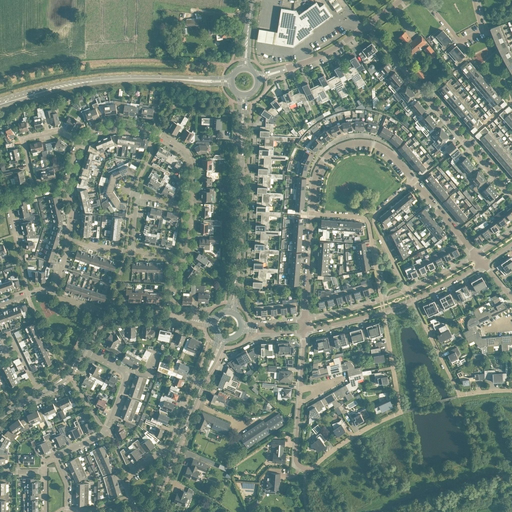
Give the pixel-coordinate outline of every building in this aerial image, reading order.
[(336,0),(328,0),(337,12),(342,9),(336,0)] [(299,14),(296,10),(281,8),(277,31),(275,44),(294,47),(294,46),(313,32),(312,31),(333,16),(324,4),(319,7),(316,2),(299,14)] [(216,21),(208,21),(209,34),(216,34),(216,40),(222,39),(222,37),(232,36),(231,29),(225,29),(223,29),(217,29),(216,27),(216,21)] [(501,25),(491,28),(490,28),(492,34),(503,30),(501,25)] [(277,31),(258,28),(257,40),(275,44),(277,31)] [(433,39),(435,38),(438,42),(447,35),(443,30),(440,32),(438,30),(431,36),(433,39)] [(505,35),(503,30),(492,34),(495,39),(505,35)] [(399,37),(412,53),(422,46),(424,49),(432,58),(436,54),(429,45),(426,42),(420,34),(413,41),(408,35),(406,36),(404,33),(399,37)] [(448,42),(451,40),(447,35),(438,42),(442,47),(441,47),(443,50),(450,44),(448,42)] [(495,39),(497,44),(507,40),(505,35),(495,39)] [(507,40),(497,44),(499,49),(509,44),(507,40)] [(376,55),(374,52),(377,50),(372,43),(362,50),(366,55),(363,56),(367,62),(376,55)] [(502,54),(511,49),(509,44),(499,49),(502,54)] [(447,54),(448,53),(452,58),(460,51),(456,46),(454,48),(452,46),(445,52),(447,54)] [(504,59),(511,55),(511,49),(502,54),(504,59)] [(464,55),(460,51),(452,58),(456,62),(455,63),(457,66),(464,60),(462,57),(464,55)] [(353,64),(355,67),(360,64),(355,56),(349,59),(353,64)] [(461,69),(465,73),(473,66),(470,62),(461,69)] [(384,78),(388,74),(389,74),(389,73),(388,74),(386,72),(391,67),(391,66),(388,63),(388,64),(387,63),(384,66),(384,65),(378,70),(380,73),(377,76),(381,81),(384,78)] [(353,64),(345,69),(346,71),(343,73),(344,74),(348,80),(348,79),(352,76),(358,87),(365,83),(366,85),(366,84),(355,67),(353,64)] [(370,67),(367,69),(371,75),(376,70),(374,68),(375,66),(373,65),(372,64),(370,65),(370,67)] [(337,74),(338,74),(340,77),(344,74),(343,73),(346,71),(345,69),(343,71),(339,65),(334,69),(337,74)] [(425,75),(418,66),(414,69),(422,78),(425,75)] [(477,70),(473,66),(465,73),(469,77),(477,70)] [(477,70),(469,77),(472,81),(480,74),(477,70)] [(389,80),(391,83),(392,83),(399,77),(395,72),(390,76),(388,74),(384,78),(387,82),(389,80)] [(318,77),(321,83),(322,83),(323,86),(328,83),(327,82),(330,80),(329,78),(327,80),(324,74),(318,77)] [(337,74),(329,78),(330,80),(327,82),(328,83),(332,90),(332,89),(331,88),(335,86),(342,97),(348,93),(349,95),(340,77),(338,74),(337,74)] [(476,86),(484,78),(480,74),(472,81),(476,86)] [(392,92),(393,94),(400,88),(398,85),(403,81),(403,82),(403,81),(399,77),(392,83),(391,83),(389,85),(393,91),(392,92)] [(442,95),(453,86),(452,85),(449,83),(452,80),(451,78),(447,82),(438,90),(442,95)] [(484,78),(476,86),(479,90),(487,83),(484,78)] [(307,83),(302,86),(306,95),(309,100),(314,97),(311,90),(314,89),(313,87),(310,88),(307,83)] [(321,83),(313,87),(314,89),(311,90),(314,97),(315,98),(314,97),(319,95),(322,102),(329,98),(332,104),(323,86),(322,83),(321,83)] [(457,90),(456,90),(453,88),(456,84),(455,83),(452,85),(453,86),(442,95),(446,99),(457,90)] [(491,87),(487,83),(479,90),(483,94),(491,87)] [(300,85),(302,91),(294,95),(298,105),(303,102),(307,112),(311,111),(300,85)] [(399,96),(401,98),(411,90),(410,89),(411,89),(409,86),(408,87),(407,86),(402,90),(400,87),(400,88),(393,94),(395,96),(396,96),(397,98),(399,96)] [(494,91),(491,87),(483,94),(486,98),(494,91)] [(457,90),(446,99),(450,104),(460,94),(457,92),(460,89),(459,88),(456,90),(457,90)] [(412,91),(411,90),(401,98),(404,101),(401,103),(403,105),(402,105),(405,107),(411,102),(409,100),(415,95),(414,94),(414,93),(412,91)] [(287,102),(288,106),(296,102),(298,105),(294,95),(291,96),(289,91),(283,94),(286,100),(287,102)] [(498,95),(494,91),(486,98),(490,102),(498,95)] [(464,99),(461,97),(464,93),(462,92),(460,94),(450,104),(454,108),(464,99)] [(501,99),(498,95),(490,102),(493,106),(501,99)] [(464,99),(454,108),(458,113),(468,104),(468,103),(465,101),(467,98),(466,97),(464,99)] [(286,112),(291,110),(288,106),(287,102),(286,100),(279,103),(275,98),(270,102),(273,106),(274,106),(277,109),(281,105),(286,112)] [(501,99),(493,106),(490,108),(493,112),(496,110),(497,111),(506,103),(502,98),(501,99)] [(114,104),(110,104),(111,114),(117,113),(116,110),(120,110),(122,101),(114,100),(114,104)] [(105,114),(111,114),(110,104),(106,105),(105,101),(98,104),(101,113),(105,111),(105,114)] [(127,103),(127,102),(122,101),(120,110),(124,111),(123,114),(129,115),(130,105),(130,103),(127,103)] [(411,102),(405,107),(410,114),(413,112),(421,105),(417,101),(413,105),(411,102)] [(471,102),(470,101),(468,103),(468,104),(458,113),(462,117),(472,108),(469,106),(471,102)] [(97,102),(92,104),(93,106),(94,109),(90,110),(94,119),(100,117),(98,114),(101,113),(98,104),(97,102)] [(135,116),(135,113),(138,113),(140,104),(134,103),(131,103),(130,103),(130,105),(129,115),(129,116),(133,116),(133,115),(135,116)] [(141,116),(147,117),(148,108),(144,107),(145,105),(140,104),(138,113),(141,113),(141,116)] [(425,110),(421,105),(413,112),(415,115),(413,117),(416,121),(422,116),(423,116),(420,114),(425,110)] [(152,108),(148,108),(147,117),(152,118),(153,115),(156,116),(156,117),(158,106),(152,106),(152,108)] [(275,116),(278,113),(272,106),(268,111),(264,108),(261,113),(266,117),(265,126),(273,127),(273,124),(268,123),(268,118),(269,119),(272,114),(275,116)] [(472,108),(462,117),(466,122),(476,113),(476,112),(473,111),(475,107),(474,106),(472,108)] [(511,111),(511,109),(509,106),(499,114),(500,115),(498,117),(501,121),(504,118),(511,111)] [(88,118),(89,121),(94,119),(90,110),(89,108),(81,111),(85,121),(85,120),(88,118)] [(38,118),(34,119),(36,128),(43,127),(42,120),(45,119),(43,110),(39,111),(39,112),(37,113),(38,116),(37,117),(38,118)] [(59,123),(57,113),(57,112),(56,111),(55,111),(54,110),(51,110),(45,111),(45,113),(46,117),(50,116),(52,125),(59,123)] [(476,112),(476,113),(466,122),(470,126),(480,117),(477,115),(479,112),(478,110),(476,112)] [(31,126),(30,122),(27,111),(24,112),(25,117),(23,118),(24,120),(22,121),(22,122),(19,123),(21,132),(26,131),(26,128),(31,126)] [(416,121),(415,122),(421,129),(434,118),(433,118),(431,116),(429,114),(424,118),(422,116),(416,121)] [(173,122),(168,130),(176,135),(178,130),(181,132),(189,119),(185,117),(185,116),(180,124),(177,122),(177,124),(173,122)] [(73,120),(69,117),(66,123),(69,125),(69,127),(75,130),(78,126),(80,127),(81,126),(83,123),(80,122),(74,118),(73,120)] [(469,127),(472,131),(473,132),(483,123),(482,122),(484,120),(481,117),(480,117),(470,126),(469,127)] [(202,118),(201,124),(213,124),(212,128),(214,128),(219,128),(220,119),(213,118),(202,118)] [(434,118),(421,129),(427,136),(434,130),(432,128),(437,123),(435,121),(434,118)] [(373,121),(366,119),(366,122),(365,130),(370,131),(373,123),(373,121)] [(342,123),(342,124),(340,124),(342,132),(348,131),(346,122),(342,123)] [(339,123),(337,123),(337,124),(333,126),(337,134),(342,132),(340,124),(339,123)] [(373,123),(370,131),(376,133),(379,125),(377,124),(373,123)] [(329,125),(326,127),(328,130),(332,137),(337,134),(333,126),(330,128),(329,125)] [(488,125),(486,127),(485,126),(475,134),(479,139),(480,139),(491,130),(491,129),(488,125)] [(269,136),(270,130),(273,130),(273,127),(265,126),(265,130),(260,130),(260,136),(265,136),(269,136)] [(384,126),(379,134),(384,137),(388,129),(384,126)] [(8,144),(6,144),(6,147),(14,146),(14,143),(13,141),(14,141),(14,139),(14,138),(15,135),(10,128),(6,131),(7,132),(5,133),(5,136),(6,137),(5,138),(8,144)] [(429,139),(431,137),(434,141),(445,132),(443,131),(444,130),(442,128),(442,129),(441,128),(436,133),(434,130),(434,129),(434,130),(427,136),(426,136),(429,139)] [(190,141),(193,143),(195,140),(195,130),(193,130),(191,133),(186,129),(184,133),(181,138),(188,142),(190,138),(191,139),(190,141)] [(392,133),(393,131),(388,129),(384,137),(389,139),(393,133),(392,133)] [(326,131),(325,130),(322,133),(327,140),(332,137),(328,130),(326,131)] [(480,139),(484,143),(495,134),(495,135),(497,133),(497,132),(496,131),(492,133),(491,130),(480,139)] [(438,150),(439,149),(445,144),(445,143),(443,141),(448,137),(448,136),(448,135),(447,133),(446,134),(445,132),(434,141),(432,143),(436,148),(435,148),(437,150),(438,149),(438,150)] [(319,136),(317,137),(323,143),(327,140),(322,133),(318,135),(319,136)] [(395,133),(394,134),(393,133),(389,139),(393,143),(399,136),(395,133)] [(116,146),(117,146),(117,144),(123,145),(124,135),(119,134),(119,135),(115,135),(116,146)] [(496,138),(495,135),(495,134),(484,143),(488,148),(498,139),(499,139),(501,137),(500,136),(496,138)] [(115,147),(114,146),(116,146),(115,135),(111,136),(110,136),(105,138),(109,147),(110,149),(115,147)] [(269,136),(265,136),(265,145),(274,146),(274,140),(287,141),(287,137),(269,136)] [(397,147),(403,140),(399,136),(393,143),(397,147)] [(315,138),(312,142),(319,148),(323,143),(317,137),(316,139),(315,138)] [(109,147),(105,138),(100,140),(104,149),(109,147)] [(146,138),(140,138),(139,147),(144,148),(144,149),(146,149),(149,141),(146,139),(146,138)] [(500,142),(499,139),(498,139),(488,148),(492,152),(502,143),(503,144),(505,142),(504,140),(500,142)] [(51,142),(46,144),(47,150),(47,151),(53,149),(52,148),(63,154),(66,149),(65,149),(68,145),(61,141),(61,142),(58,140),(56,143),(55,142),(51,143),(51,142)] [(96,143),(90,145),(99,153),(100,152),(100,153),(105,151),(104,149),(100,140),(95,142),(96,143)] [(319,148),(312,142),(310,140),(305,147),(308,149),(309,148),(315,152),(319,148)] [(30,144),(32,152),(43,150),(42,141),(30,144)] [(201,153),(206,153),(207,149),(207,150),(207,146),(209,146),(209,142),(198,141),(196,143),(197,146),(194,147),(197,151),(199,154),(201,153)] [(449,153),(449,152),(450,154),(457,147),(456,146),(452,142),(448,145),(446,143),(445,143),(445,144),(439,149),(441,152),(442,151),(443,151),(444,151),(445,151),(446,151),(447,151),(448,152),(449,153)] [(398,149),(402,153),(408,147),(405,143),(398,149)] [(504,147),(503,144),(502,143),(492,152),(496,157),(506,148),(509,146),(508,145),(504,147)] [(85,156),(95,159),(97,154),(98,154),(99,153),(90,145),(88,151),(87,151),(85,156)] [(268,155),(273,155),(274,146),(265,145),(264,149),(259,148),(259,154),(264,155),(268,155)] [(402,153),(405,157),(412,151),(414,150),(414,149),(411,145),(408,147),(402,153)] [(15,149),(14,146),(6,147),(7,151),(10,150),(12,160),(9,160),(10,164),(18,162),(17,159),(20,158),(18,148),(15,149)] [(155,155),(160,158),(165,150),(160,147),(155,155)] [(451,162),(453,165),(460,159),(458,157),(462,153),(458,148),(458,149),(457,147),(450,154),(451,155),(451,156),(452,156),(452,157),(452,159),(452,160),(451,161),(451,162)] [(511,151),(511,149),(508,151),(506,148),(496,157),(500,161),(510,152),(510,153),(511,151)] [(47,151),(47,150),(42,151),(43,156),(41,157),(42,160),(49,158),(47,151)] [(165,150),(160,158),(164,161),(169,152),(165,150)] [(409,161),(415,155),(417,154),(414,150),(412,151),(405,157),(409,161)] [(313,155),(305,151),(303,156),(311,160),(313,155)] [(164,161),(169,164),(174,155),(169,152),(164,161)] [(511,155),(511,156),(510,153),(510,152),(500,161),(504,166),(511,158),(511,155)] [(169,164),(168,166),(172,168),(172,169),(174,166),(178,159),(179,158),(174,155),(169,164)] [(272,159),(285,160),(285,159),(288,159),(289,156),(273,155),(268,155),(264,155),(264,164),(271,165),(272,159)] [(412,165),(419,159),(415,155),(409,161),(412,165)] [(98,160),(95,159),(85,156),(84,161),(93,164),(94,162),(99,163),(100,161),(98,160)] [(301,161),(302,161),(301,162),(308,165),(309,164),(309,165),(311,160),(303,156),(301,161)] [(460,170),(458,172),(470,162),(466,157),(462,161),(460,159),(453,165),(453,164),(458,169),(460,170)] [(206,169),(207,169),(212,169),(212,164),(213,164),(213,160),(213,158),(209,158),(209,160),(202,160),(202,164),(203,164),(203,168),(206,169)] [(171,170),(174,171),(176,169),(178,170),(181,164),(183,162),(178,159),(174,166),(172,169),(172,168),(171,170)] [(412,165),(415,169),(422,164),(419,159),(412,165)] [(50,166),(50,169),(47,170),(49,179),(56,177),(54,171),(59,170),(61,163),(54,161),(53,166),(50,166)] [(93,170),(97,171),(98,169),(92,167),(93,164),(84,161),(82,166),(92,169),(92,170),(93,170)] [(296,168),(299,168),(308,170),(309,165),(308,165),(301,162),(298,161),(296,168)] [(118,167),(119,170),(122,176),(128,173),(128,166),(128,164),(128,162),(118,167)] [(465,177),(466,178),(471,173),(469,170),(474,167),(470,162),(458,172),(459,172),(460,171),(465,177)] [(263,173),(268,174),(268,173),(268,168),(271,168),(271,165),(264,164),(264,168),(258,167),(258,173),(263,174),(263,173)] [(426,168),(422,164),(415,169),(419,174),(420,173),(422,171),(424,173),(428,170),(426,168)] [(82,166),(81,172),(90,175),(92,170),(92,169),(82,166)] [(137,170),(128,166),(128,173),(134,176),(137,170)] [(122,176),(119,170),(118,167),(108,172),(111,174),(117,178),(122,176)] [(41,175),(42,180),(49,179),(47,170),(44,171),(43,168),(36,169),(38,176),(41,175)] [(448,169),(445,171),(451,178),(454,176),(448,169)] [(22,170),(14,172),(16,183),(25,181),(24,176),(22,170)] [(471,181),(473,183),(482,175),(479,172),(478,171),(472,176),(471,174),(471,173),(466,178),(465,177),(464,179),(468,182),(471,181)] [(94,181),(94,179),(89,177),(90,175),(81,172),(79,177),(89,180),(94,181)] [(157,177),(153,175),(154,174),(151,172),(147,179),(149,180),(147,185),(152,187),(156,180),(157,178),(157,177)] [(208,177),(202,177),(202,184),(211,185),(211,181),(213,181),(215,179),(215,178),(219,179),(219,172),(207,172),(207,176),(208,176),(208,177)] [(437,177),(435,175),(434,177),(431,174),(432,173),(430,172),(426,176),(427,177),(425,179),(424,180),(428,184),(435,178),(437,177)] [(271,178),(285,179),(285,174),(282,174),(268,173),(268,174),(263,173),(263,174),(263,183),(271,183),(271,178)] [(117,178),(111,174),(110,179),(108,179),(108,178),(101,176),(100,181),(104,182),(115,185),(117,178)] [(485,178),(482,175),(473,183),(475,186),(473,188),(476,192),(477,192),(483,186),(482,187),(480,185),(486,180),(484,179),(485,178)] [(456,185),(459,183),(454,176),(451,178),(456,185)] [(88,187),(88,185),(87,185),(89,180),(79,177),(77,182),(78,182),(77,186),(88,187)] [(435,178),(428,184),(431,188),(438,182),(435,178)] [(157,190),(161,183),(156,180),(152,187),(157,190)] [(172,185),(167,183),(165,181),(164,183),(162,186),(164,188),(161,193),(166,196),(170,188),(172,185)] [(103,193),(106,192),(113,191),(115,185),(104,182),(103,185),(105,186),(103,193)] [(178,191),(181,186),(183,182),(180,182),(175,190),(178,191)] [(442,187),(438,182),(431,188),(435,192),(442,187)] [(267,192),(267,187),(270,187),(271,183),(263,183),(263,186),(257,186),(257,192),(262,192),(267,192)] [(483,198),(483,199),(484,197),(493,189),(489,185),(485,189),(483,186),(477,192),(479,194),(480,194),(483,198)] [(87,189),(88,188),(88,187),(77,186),(78,191),(77,191),(78,196),(88,194),(87,189)] [(444,186),(443,186),(442,187),(435,192),(438,197),(445,191),(447,189),(444,186)] [(175,191),(170,188),(166,196),(171,198),(175,191)] [(206,188),(208,188),(208,191),(202,191),(201,200),(211,201),(212,195),(214,195),(214,188),(206,188)] [(484,197),(490,204),(488,205),(489,205),(491,203),(495,200),(493,198),(497,194),(493,189),(484,197)] [(108,202),(117,196),(113,191),(106,192),(110,197),(102,203),(102,206),(104,205),(105,205),(105,204),(108,202)] [(416,198),(410,191),(406,195),(412,202),(416,198)] [(449,195),(445,191),(438,197),(442,201),(449,195)] [(262,202),(273,203),(273,197),(280,197),(280,200),(283,200),(284,193),(267,192),(262,192),(262,202)] [(94,195),(93,193),(88,194),(78,196),(80,201),(89,199),(89,197),(94,195)] [(412,202),(406,195),(401,199),(407,206),(412,202)] [(110,205),(115,211),(117,208),(121,201),(117,196),(108,202),(105,204),(105,205),(104,205),(102,206),(103,209),(106,208),(110,205)] [(443,202),(446,206),(453,200),(450,196),(443,202)] [(498,204),(505,199),(502,196),(496,202),(498,204)] [(17,206),(18,212),(28,210),(27,204),(33,203),(32,199),(24,201),(25,204),(17,206)] [(405,212),(409,208),(407,206),(401,199),(397,202),(403,209),(405,212)] [(457,205),(453,200),(446,206),(450,210),(457,205)] [(266,211),(269,211),(270,206),(270,203),(273,203),(262,202),(262,205),(257,205),(256,211),(262,211),(266,211)] [(399,213),(403,209),(397,202),(393,206),(399,213)] [(87,213),(92,214),(92,210),(90,204),(81,207),(82,212),(85,212),(85,213),(87,213)] [(213,212),(213,204),(205,204),(205,207),(201,206),(201,216),(209,217),(209,212),(213,212)] [(302,211),(304,211),(304,205),(295,205),(295,210),(288,209),(288,213),(295,213),(295,210),(302,211)] [(457,205),(450,210),(453,215),(460,209),(457,205)] [(396,219),(400,215),(398,213),(399,213),(393,206),(388,210),(396,219)] [(149,220),(150,218),(155,219),(157,209),(151,208),(150,212),(148,212),(146,220),(149,220)] [(417,214),(420,219),(428,212),(426,210),(424,209),(425,208),(424,208),(417,214)] [(161,216),(162,210),(157,209),(155,219),(155,218),(160,219),(158,229),(161,229),(162,223),(163,220),(163,217),(161,216)] [(464,213),(460,209),(453,215),(457,219),(464,213)] [(20,218),(26,216),(27,219),(33,217),(33,218),(35,217),(34,214),(32,214),(32,212),(29,213),(28,210),(18,212),(20,218)] [(390,220),(392,222),(396,219),(388,210),(384,213),(390,220)] [(509,219),(504,212),(502,210),(495,216),(496,218),(501,225),(502,226),(507,223),(506,222),(509,219)] [(171,221),(173,212),(167,211),(166,216),(164,216),(163,217),(163,220),(162,223),(165,224),(166,220),(171,221)] [(280,216),(281,212),(269,211),(266,211),(262,211),(261,221),(269,221),(269,216),(280,216)] [(171,221),(171,222),(176,223),(175,226),(178,226),(180,219),(177,218),(178,213),(173,212),(171,221)] [(428,212),(420,219),(424,223),(431,216),(429,214),(429,215),(428,213),(428,212)] [(388,227),(387,223),(390,220),(384,213),(379,217),(382,220),(381,221),(385,228),(388,227)] [(461,223),(468,217),(464,213),(457,219),(461,223)] [(431,217),(431,216),(424,223),(427,227),(434,221),(435,221),(433,218),(432,219),(431,217)] [(21,223),(22,229),(32,227),(32,223),(34,222),(33,218),(33,217),(27,219),(27,222),(21,223)] [(498,228),(501,225),(496,218),(488,224),(493,231),(494,232),(499,229),(498,228)] [(320,237),(320,239),(320,240),(326,240),(326,238),(326,231),(327,220),(321,219),(321,223),(319,223),(318,228),(323,229),(323,236),(322,235),(320,237)] [(212,224),(221,224),(221,220),(204,220),(203,223),(200,222),(200,232),(208,233),(208,229),(212,229),(212,224)] [(55,224),(53,229),(64,233),(64,230),(62,230),(63,227),(62,227),(63,224),(62,221),(55,223),(55,224)] [(265,225),(269,225),(269,221),(261,221),(261,224),(256,224),(255,230),(261,230),(265,230),(265,225)] [(434,221),(427,227),(431,231),(438,225),(436,222),(436,223),(434,221)] [(361,226),(361,222),(356,222),(355,231),(359,231),(360,235),(364,234),(362,226),(361,226)] [(482,223),(478,226),(480,229),(485,236),(485,237),(486,238),(490,234),(490,233),(493,231),(488,224),(485,226),(482,223)] [(438,225),(431,231),(434,235),(441,229),(442,229),(440,227),(439,227),(438,225)] [(481,239),(485,237),(485,236),(480,229),(478,226),(474,228),(476,232),(470,236),(473,239),(474,238),(477,243),(482,240),(481,239)] [(31,234),(31,235),(31,238),(39,238),(40,234),(36,234),(35,231),(33,231),(32,227),(22,229),(24,235),(31,234)] [(441,229),(434,235),(438,240),(445,233),(443,231),(441,229)] [(280,235),(280,231),(279,231),(276,231),(265,230),(261,230),(260,240),(268,240),(268,235),(280,235)] [(167,239),(166,248),(171,249),(172,244),(175,244),(177,232),(176,231),(175,231),(174,231),(173,238),(168,237),(167,239)] [(390,239),(390,238),(391,240),(399,235),(397,231),(388,235),(390,239)] [(157,234),(152,233),(151,236),(149,244),(155,245),(157,237),(159,238),(160,233),(157,232),(157,234)] [(160,247),(166,248),(167,239),(162,238),(163,233),(160,233),(159,238),(162,239),(160,247)] [(61,240),(59,239),(59,237),(52,234),(50,239),(60,242),(61,240)] [(399,235),(391,240),(390,240),(392,243),(393,243),(393,244),(393,245),(402,240),(399,235)] [(209,249),(210,241),(215,242),(215,245),(220,249),(221,236),(210,236),(209,239),(200,238),(199,246),(204,246),(204,249),(209,249)] [(35,248),(39,238),(31,238),(27,238),(27,241),(24,242),(25,248),(33,247),(33,248),(35,248)] [(255,243),(255,249),(260,249),(264,249),(264,244),(268,244),(268,240),(260,240),(260,243),(255,243)] [(396,249),(404,245),(402,240),(393,245),(393,244),(393,245),(394,248),(395,248),(396,249)] [(447,249),(446,248),(451,257),(454,255),(454,257),(460,254),(457,248),(457,249),(458,248),(454,243),(453,244),(454,244),(447,249)] [(56,249),(56,246),(49,244),(47,249),(57,252),(58,250),(56,249)] [(397,254),(398,255),(407,250),(404,245),(396,249),(395,250),(397,253),(398,254),(397,254)] [(438,253),(438,252),(443,261),(446,260),(446,261),(452,258),(451,257),(446,248),(446,249),(438,253)] [(279,254),(279,250),(264,249),(260,249),(259,259),(267,259),(267,254),(279,254)] [(404,257),(409,255),(407,250),(398,255),(399,258),(400,258),(400,259),(400,260),(404,257)] [(199,253),(194,260),(203,267),(205,264),(207,265),(210,261),(213,263),(215,261),(215,260),(214,260),(204,252),(203,253),(204,253),(202,255),(199,253)] [(430,257),(430,256),(434,266),(435,266),(437,264),(438,265),(443,263),(443,261),(438,252),(438,253),(430,257)] [(52,259),(53,256),(45,254),(44,259),(54,262),(55,260),(52,259)] [(422,261),(422,260),(426,270),(429,268),(430,269),(435,267),(435,266),(434,266),(430,256),(430,257),(422,261)] [(259,268),(263,268),(263,262),(267,263),(267,259),(259,259),(259,262),(254,262),(254,268),(259,268)] [(426,270),(422,260),(422,261),(414,265),(414,264),(413,264),(418,274),(421,272),(421,273),(427,271),(426,270)] [(508,273),(507,272),(511,269),(506,260),(501,263),(503,266),(499,269),(505,276),(508,273)] [(39,272),(39,281),(42,281),(42,282),(44,282),(45,281),(45,279),(47,279),(48,275),(49,275),(49,273),(50,269),(50,267),(52,268),(54,263),(48,261),(46,266),(47,266),(46,268),(45,272),(39,272)] [(405,268),(404,268),(407,273),(406,273),(409,278),(410,279),(409,278),(412,276),(413,277),(418,275),(418,274),(413,264),(414,265),(405,269),(405,268)] [(187,270),(185,274),(191,278),(192,276),(195,276),(195,272),(197,270),(199,272),(201,269),(200,268),(199,268),(198,267),(195,265),(193,267),(191,266),(187,271),(187,270)] [(39,281),(39,272),(39,271),(36,271),(36,268),(34,268),(34,266),(27,266),(29,275),(29,274),(33,274),(33,281),(36,280),(36,281),(39,281)] [(259,268),(258,277),(266,278),(266,273),(278,273),(278,269),(277,268),(274,268),(263,268),(259,268)] [(13,275),(11,276),(15,286),(16,286),(16,287),(20,285),(16,275),(14,276),(13,275)] [(7,279),(6,279),(10,290),(15,288),(14,286),(15,286),(11,276),(10,276),(12,280),(9,281),(9,280),(7,279)] [(481,276),(476,279),(481,288),(486,285),(487,287),(489,285),(484,279),(483,279),(481,276)] [(266,281),(266,280),(266,278),(258,277),(258,281),(253,281),(253,287),(262,287),(262,285),(263,285),(264,285),(265,284),(266,284),(266,283),(266,282),(266,281)] [(475,295),(478,294),(476,291),(481,288),(476,279),(471,282),(472,284),(470,286),(472,290),(474,294),(475,295)] [(183,296),(183,304),(189,305),(189,304),(192,304),(192,302),(192,296),(195,297),(195,293),(196,285),(196,282),(192,281),(191,291),(190,291),(189,293),(189,296),(188,296),(183,296)] [(361,285),(361,284),(364,294),(364,295),(370,294),(370,292),(373,291),(373,293),(373,291),(374,291),(373,286),(372,286),(372,281),(371,281),(371,282),(361,285)] [(196,285),(195,293),(199,293),(198,302),(208,302),(209,293),(204,293),(205,285),(200,285),(198,285),(198,282),(196,282),(196,285)] [(344,289),(346,299),(347,301),(352,299),(352,298),(355,297),(353,288),(352,287),(349,288),(348,284),(343,286),(344,289)] [(361,296),(361,295),(364,294),(361,284),(361,285),(353,288),(355,297),(356,298),(361,296)] [(471,291),(472,290),(470,286),(469,285),(466,286),(465,285),(460,287),(466,298),(473,294),(471,291)] [(457,298),(459,302),(461,301),(462,303),(467,301),(466,298),(460,287),(455,290),(456,291),(453,293),(456,298),(457,298)] [(129,301),(135,302),(135,292),(132,292),(132,290),(126,289),(126,297),(126,296),(129,296),(129,301)] [(153,303),(153,292),(153,289),(144,289),(144,290),(144,298),(144,297),(147,297),(147,302),(153,303)] [(346,299),(344,289),(340,290),(340,289),(334,290),(337,302),(338,303),(343,302),(343,300),(346,299)] [(138,292),(135,292),(135,302),(141,302),(141,296),(144,296),(144,298),(144,290),(138,290),(138,292)] [(325,305),(328,304),(325,291),(325,290),(321,290),(321,295),(318,296),(317,302),(318,302),(318,301),(319,307),(325,306),(325,305)] [(331,293),(331,290),(325,291),(328,304),(329,305),(334,304),(334,303),(337,302),(334,290),(335,292),(331,293)] [(159,293),(153,292),(153,303),(159,303),(159,297),(162,298),(162,299),(162,291),(159,291),(159,293)] [(450,294),(450,293),(445,295),(450,306),(458,302),(459,304),(456,298),(453,293),(450,294)] [(439,298),(440,299),(437,301),(442,310),(450,306),(445,295),(439,298)] [(491,308),(492,309),(489,310),(492,317),(508,309),(509,308),(509,307),(509,306),(508,305),(507,305),(506,306),(503,302),(502,303),(499,297),(498,297),(493,300),(496,306),(491,308)] [(297,305),(297,301),(285,303),(286,312),(287,312),(291,311),(291,312),(297,312),(296,306),(297,305)] [(429,304),(434,314),(442,310),(437,301),(435,302),(434,301),(429,303),(429,304)] [(287,312),(286,312),(285,303),(276,304),(277,313),(281,312),(281,314),(287,313),(287,312)] [(428,316),(433,314),(434,314),(429,304),(428,304),(428,303),(423,305),(428,316)] [(22,306),(21,307),(25,317),(27,316),(30,315),(26,304),(22,306)] [(267,314),(271,314),(271,315),(277,314),(277,313),(276,304),(266,305),(267,314)] [(21,307),(20,305),(15,307),(19,318),(20,317),(20,316),(20,315),(23,314),(24,317),(25,317),(21,307)] [(261,316),(267,315),(267,314),(266,305),(254,306),(255,310),(256,310),(257,315),(261,314),(261,316)] [(15,307),(10,309),(13,317),(16,316),(16,317),(17,318),(18,318),(19,318),(15,307)] [(478,307),(473,310),(476,317),(479,323),(492,317),(489,310),(486,312),(486,311),(481,313),(478,307)] [(9,321),(5,311),(1,312),(3,321),(6,320),(7,321),(8,321),(8,322),(9,321)] [(469,329),(463,332),(466,338),(478,332),(475,325),(479,323),(476,317),(473,318),(473,317),(471,318),(470,319),(468,320),(468,322),(467,323),(467,325),(467,326),(468,327),(469,329)] [(25,327),(28,332),(36,328),(35,326),(36,326),(34,323),(25,327)] [(373,324),(373,325),(372,325),(375,336),(380,334),(378,323),(373,324)] [(443,339),(445,343),(451,340),(449,336),(451,335),(448,329),(445,324),(439,327),(438,327),(440,331),(441,331),(442,333),(438,335),(440,340),(443,339)] [(364,329),(367,339),(375,336),(372,325),(366,326),(367,328),(364,329)] [(123,329),(119,331),(122,335),(123,338),(126,337),(135,337),(135,333),(137,331),(135,329),(135,326),(127,326),(127,328),(123,330),(123,329)] [(150,336),(155,337),(155,335),(155,330),(150,330),(150,327),(143,326),(142,331),(142,337),(150,338),(150,336)] [(37,331),(36,328),(28,332),(30,337),(39,333),(38,330),(37,331)] [(165,339),(165,341),(171,343),(172,339),(174,334),(170,333),(171,331),(161,329),(161,328),(158,338),(165,339)] [(361,328),(355,329),(358,341),(367,339),(364,329),(361,329),(361,328)] [(351,345),(350,343),(358,341),(355,329),(350,331),(350,333),(347,333),(349,339),(350,345),(351,345)] [(344,334),(344,332),(339,334),(341,345),(349,344),(348,339),(349,339),(347,333),(344,334)] [(484,346),(484,345),(487,345),(487,337),(482,338),(478,332),(466,338),(469,343),(474,340),(476,343),(477,344),(477,345),(479,346),(481,346),(483,346),(484,346)] [(26,339),(28,341),(31,339),(32,342),(40,338),(39,336),(40,335),(39,333),(30,337),(26,339)] [(113,336),(111,333),(106,339),(108,341),(107,344),(112,347),(110,350),(121,356),(123,353),(113,347),(115,344),(120,340),(116,334),(113,336)] [(175,340),(172,339),(171,343),(169,346),(175,348),(176,345),(177,345),(178,343),(182,345),(185,336),(178,333),(175,340)] [(334,337),(330,337),(331,342),(332,343),(333,343),(334,347),(341,345),(339,334),(333,335),(334,337)] [(511,335),(501,336),(501,344),(502,351),(508,351),(508,344),(511,343),(511,335)] [(328,336),(322,338),(325,351),(328,351),(328,350),(333,349),(333,350),(333,349),(332,343),(331,342),(329,342),(328,336)] [(487,345),(487,348),(488,352),(494,352),(493,345),(498,345),(498,344),(501,344),(501,336),(487,337),(487,345)] [(40,338),(32,342),(35,347),(44,343),(42,340),(41,340),(40,338)] [(182,352),(185,353),(187,349),(191,350),(190,353),(194,355),(195,352),(199,342),(194,340),(195,339),(192,338),(191,339),(191,338),(188,344),(186,343),(184,348),(182,352)] [(325,351),(322,338),(316,339),(317,345),(314,345),(314,353),(314,354),(317,353),(325,351)] [(281,353),(284,353),(284,342),(278,343),(278,348),(276,349),(275,349),(276,350),(275,350),(276,357),(276,356),(281,356),(281,353)] [(290,348),(290,342),(284,342),(284,353),(290,353),(290,355),(294,355),(294,348),(290,348)] [(35,347),(37,352),(45,348),(44,346),(45,345),(44,343),(35,347)] [(259,355),(267,355),(267,343),(261,343),(261,345),(258,345),(258,351),(259,351),(259,355)] [(274,350),(275,350),(276,350),(275,349),(276,349),(276,344),(272,344),(272,343),(267,343),(267,355),(275,355),(274,350)] [(258,351),(258,345),(250,349),(251,351),(248,353),(246,350),(241,353),(246,361),(251,359),(252,360),(258,356),(258,351)] [(456,362),(458,366),(461,364),(460,361),(457,356),(459,355),(460,353),(457,347),(453,348),(449,351),(451,353),(448,355),(452,364),(456,362)] [(45,348),(37,352),(39,357),(48,352),(47,350),(46,350),(45,348)] [(380,348),(371,349),(372,359),(374,359),(374,362),(384,360),(383,354),(381,354),(380,348)] [(124,362),(125,361),(127,362),(132,353),(132,352),(127,350),(122,361),(124,362)] [(48,352),(39,357),(42,362),(49,358),(48,356),(50,355),(48,352)] [(129,365),(131,366),(137,355),(132,353),(127,362),(129,364),(129,365)] [(242,366),(241,364),(246,361),(241,353),(235,356),(237,359),(234,361),(233,359),(228,362),(235,370),(242,366)] [(141,359),(142,358),(137,355),(131,366),(134,367),(134,366),(137,367),(138,364),(140,362),(141,360),(141,359)] [(334,361),(329,363),(330,365),(326,365),(327,368),(329,375),(343,371),(341,364),(340,361),(339,357),(338,357),(333,358),(334,361)] [(51,360),(49,358),(42,362),(44,367),(53,362),(52,359),(51,360)] [(159,366),(169,370),(173,371),(174,368),(175,367),(172,366),(160,361),(159,366)] [(312,379),(313,379),(329,375),(327,368),(324,368),(323,367),(319,369),(317,362),(313,363),(312,375),(311,375),(310,376),(310,377),(310,378),(311,378),(311,379),(312,379)] [(344,363),(341,364),(343,371),(347,370),(349,376),(362,373),(362,371),(361,367),(354,368),(354,367),(354,366),(353,364),(352,363),(351,362),(349,362),(347,362),(345,362),(344,362),(344,363)] [(1,370),(3,372),(10,368),(8,363),(0,367),(0,370),(0,371),(1,370)] [(177,369),(177,370),(182,372),(187,373),(188,371),(188,370),(189,369),(189,368),(189,366),(185,365),(183,364),(180,363),(177,369)] [(91,372),(90,375),(93,377),(93,376),(104,382),(106,379),(99,376),(100,373),(98,372),(100,368),(92,364),(89,371),(91,372)] [(276,372),(277,366),(276,366),(268,365),(268,371),(275,372),(274,375),(275,376),(275,377),(276,377),(277,378),(279,378),(279,380),(280,380),(280,381),(289,382),(289,381),(292,381),(292,371),(285,371),(285,370),(281,369),(281,370),(280,370),(279,372),(276,372)] [(175,386),(177,387),(178,385),(182,386),(184,379),(177,377),(178,373),(174,372),(173,371),(169,370),(159,366),(158,370),(170,375),(169,377),(173,379),(172,382),(176,384),(175,386)] [(221,377),(221,378),(230,381),(229,385),(237,388),(239,382),(236,381),(232,379),(235,373),(235,372),(228,366),(226,373),(224,372),(223,372),(221,377)] [(4,375),(3,375),(4,378),(13,373),(10,368),(3,372),(4,375)] [(505,380),(505,378),(507,378),(506,373),(496,373),(494,370),(487,370),(488,379),(491,379),(491,381),(505,380)] [(478,374),(475,374),(475,377),(468,377),(463,376),(461,371),(457,373),(461,382),(462,382),(463,385),(470,384),(469,381),(479,380),(479,375),(478,374)] [(381,373),(381,372),(374,373),(375,379),(376,379),(378,380),(378,384),(388,382),(387,376),(385,376),(384,373),(381,373)] [(15,378),(13,373),(4,378),(5,380),(6,380),(8,382),(15,378)] [(364,378),(363,375),(362,373),(349,376),(350,382),(346,385),(350,391),(352,389),(353,390),(354,389),(356,388),(357,387),(358,385),(358,384),(358,383),(358,382),(357,380),(364,378)] [(108,375),(106,379),(104,382),(103,385),(101,389),(104,390),(108,383),(114,386),(116,381),(118,377),(112,374),(108,381),(106,380),(108,375)] [(135,374),(134,379),(146,383),(147,378),(142,376),(135,374)] [(96,385),(97,383),(103,385),(104,382),(93,376),(93,377),(92,379),(86,376),(82,384),(91,388),(93,383),(96,385)] [(18,383),(15,378),(8,382),(9,384),(8,385),(9,388),(18,383)] [(219,384),(218,386),(223,388),(235,393),(236,391),(240,393),(239,396),(244,399),(247,392),(237,388),(229,385),(230,381),(221,378),(219,384)] [(132,385),(144,388),(146,383),(134,379),(132,385)] [(130,390),(142,394),(144,388),(132,385),(130,390)] [(177,387),(175,386),(171,385),(167,395),(165,394),(164,397),(168,398),(173,400),(174,398),(177,399),(179,392),(177,390),(178,388),(177,387)] [(333,392),(337,398),(340,397),(340,398),(345,395),(348,401),(353,397),(350,391),(346,385),(333,392)] [(277,399),(287,400),(287,397),(291,398),(291,389),(283,388),(283,387),(278,387),(277,399)] [(140,399),(142,394),(130,390),(129,395),(140,399)] [(211,392),(208,399),(215,402),(216,399),(224,403),(227,396),(218,393),(217,395),(211,392)] [(333,392),(320,399),(324,406),(327,404),(328,405),(332,402),(335,408),(338,407),(341,405),(337,398),(333,392)] [(386,392),(386,395),(387,402),(374,407),(377,413),(392,405),(391,403),(392,402),(390,392),(386,392)] [(96,398),(99,399),(96,404),(99,406),(98,408),(104,411),(107,405),(105,404),(107,401),(103,398),(103,397),(103,396),(98,393),(96,398)] [(68,409),(73,406),(71,404),(78,401),(74,395),(71,397),(71,398),(69,399),(68,396),(63,398),(68,409)] [(128,396),(126,402),(138,406),(140,401),(128,396)] [(159,409),(162,410),(167,412),(168,410),(172,411),(174,406),(173,406),(173,404),(173,403),(167,401),(168,399),(168,398),(164,397),(162,396),(160,399),(165,401),(162,407),(161,406),(159,409)] [(63,408),(64,410),(68,409),(63,398),(58,401),(62,408),(63,408)] [(319,413),(326,409),(324,406),(320,399),(309,406),(308,407),(308,408),(308,409),(310,410),(309,416),(312,414),(316,420),(321,416),(319,413)] [(124,407),(136,411),(138,406),(126,402),(124,407)] [(53,416),(56,414),(55,412),(57,411),(53,403),(48,405),(52,413),(52,415),(53,416)] [(45,418),(46,420),(49,428),(50,428),(52,427),(52,426),(48,417),(52,415),(52,413),(48,405),(43,408),(47,416),(45,418)] [(341,405),(338,407),(342,413),(343,414),(346,412),(341,405)] [(122,412),(134,416),(136,411),(124,407),(122,412)] [(157,419),(152,417),(151,421),(155,422),(160,425),(160,424),(157,423),(159,420),(167,423),(168,420),(169,420),(169,418),(169,417),(166,416),(168,413),(167,412),(162,410),(159,409),(160,413),(157,419)] [(353,413),(349,415),(351,420),(352,420),(353,421),(354,420),(356,424),(364,419),(363,418),(369,415),(365,409),(359,412),(356,414),(355,413),(354,413),(353,413)] [(41,422),(46,420),(45,418),(41,411),(42,412),(39,413),(37,410),(32,413),(36,422),(40,420),(41,422)] [(90,425),(94,423),(85,410),(81,413),(86,419),(85,420),(84,423),(84,424),(83,425),(86,433),(92,430),(90,425)] [(120,417),(132,421),(134,416),(122,412),(120,417)] [(230,424),(216,418),(202,412),(196,427),(204,431),(207,422),(213,424),(211,427),(226,434),(230,424)] [(27,415),(28,418),(25,419),(29,427),(34,425),(33,423),(36,422),(32,413),(27,415)] [(285,422),(278,413),(264,422),(263,420),(237,437),(238,438),(240,437),(247,447),(285,422)] [(141,417),(141,418),(146,420),(145,422),(151,425),(150,428),(155,430),(154,434),(161,437),(164,429),(154,425),(155,422),(151,421),(146,419),(141,417)] [(19,419),(14,422),(20,430),(23,428),(24,430),(29,427),(25,419),(20,421),(19,419)] [(332,431),(336,437),(345,430),(341,424),(344,422),(341,419),(339,421),(332,424),(334,429),(332,431)] [(74,421),(76,426),(71,428),(76,438),(81,436),(80,435),(83,433),(77,420),(74,421)] [(9,426),(11,428),(8,432),(15,438),(18,434),(17,432),(20,430),(14,422),(9,426)] [(122,429),(123,428),(117,425),(115,430),(116,433),(115,433),(118,439),(123,437),(127,435),(124,429),(123,430),(122,429)] [(67,430),(65,426),(62,427),(68,440),(71,439),(71,440),(76,438),(71,428),(67,430)] [(58,428),(60,433),(56,435),(60,445),(65,443),(65,442),(68,440),(62,427),(58,428)] [(144,432),(148,437),(144,440),(151,449),(155,446),(154,444),(155,443),(159,440),(147,431),(144,432)] [(5,436),(2,434),(0,437),(0,439),(7,444),(9,441),(11,442),(15,438),(8,432),(5,436)] [(56,435),(55,433),(50,435),(49,433),(46,434),(52,447),(55,446),(55,447),(60,445),(56,435)] [(323,436),(320,433),(316,437),(318,439),(316,441),(316,442),(313,444),(313,443),(312,444),(310,444),(311,442),(310,442),(310,447),(310,448),(311,448),(315,449),(315,448),(318,451),(323,447),(322,446),(324,444),(323,442),(324,442),(326,440),(323,436)] [(45,440),(40,442),(45,452),(50,450),(49,449),(52,447),(46,434),(43,436),(45,440)] [(146,451),(146,452),(151,449),(144,440),(140,443),(138,439),(135,441),(143,453),(146,451)] [(274,453),(273,462),(285,463),(285,461),(286,461),(286,458),(285,458),(286,454),(283,453),(283,447),(284,447),(285,440),(273,439),(272,446),(276,446),(276,453),(274,453)] [(40,453),(40,454),(45,452),(40,442),(36,444),(34,440),(31,441),(37,454),(40,453)] [(135,447),(131,450),(137,459),(141,456),(141,455),(143,453),(135,441),(132,443),(135,447)] [(92,450),(94,455),(105,450),(103,445),(92,450)] [(137,459),(131,450),(130,449),(126,452),(123,449),(120,451),(126,464),(127,464),(131,460),(133,462),(137,459)] [(94,455),(96,460),(108,455),(105,450),(94,455)] [(35,455),(30,455),(23,455),(23,457),(21,457),(21,454),(17,454),(17,462),(21,462),(21,461),(23,461),(23,464),(35,464),(35,455)] [(96,460),(98,465),(110,460),(108,455),(96,460)] [(67,462),(69,467),(81,462),(78,456),(67,462)] [(188,467),(185,475),(196,480),(199,472),(196,470),(197,468),(205,471),(208,465),(194,459),(191,465),(192,466),(191,468),(188,467)] [(98,465),(101,470),(112,465),(110,460),(98,465)] [(81,462),(69,467),(72,472),(83,467),(81,462)] [(114,470),(112,465),(101,470),(103,475),(114,470)] [(83,467),(72,472),(74,477),(85,472),(83,467)] [(76,482),(87,477),(85,472),(74,477),(76,482)] [(110,475),(103,477),(105,482),(117,478),(115,473),(110,475)] [(270,489),(279,489),(280,480),(280,473),(271,473),(270,481),(266,480),(265,488),(270,488),(270,489)] [(0,487),(6,488),(6,484),(9,484),(9,478),(0,478),(0,487)] [(28,484),(28,487),(38,487),(38,481),(31,481),(31,479),(35,479),(35,478),(23,478),(23,482),(25,482),(25,484),(28,484)] [(117,478),(105,482),(106,487),(118,484),(117,478)] [(118,484),(106,487),(108,492),(120,489),(118,484)] [(0,496),(9,497),(9,491),(6,491),(6,488),(0,487),(0,496)] [(25,493),(23,493),(23,497),(31,496),(31,493),(38,493),(38,487),(28,487),(28,491),(25,491),(25,493)] [(121,494),(120,489),(108,492),(109,498),(121,494)] [(177,493),(174,502),(176,503),(184,506),(187,498),(190,499),(191,497),(193,494),(187,491),(187,492),(180,489),(178,494),(177,493)] [(0,505),(6,506),(6,502),(9,502),(9,497),(0,496),(0,505)] [(24,500),(24,503),(28,503),(28,505),(38,505),(38,500),(31,500),(31,496),(23,497),(23,500),(24,500)] [(257,499),(245,507),(248,511),(260,504),(257,499)]
